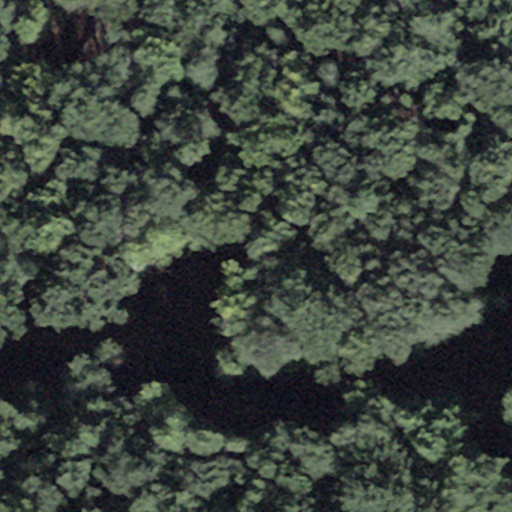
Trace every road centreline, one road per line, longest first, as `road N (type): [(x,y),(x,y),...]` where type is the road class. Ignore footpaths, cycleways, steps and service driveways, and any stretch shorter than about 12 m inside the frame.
road 1 (track): [(214,375),(511,439)]
road 2 (track): [(214,375),(53,363),(0,351)]
